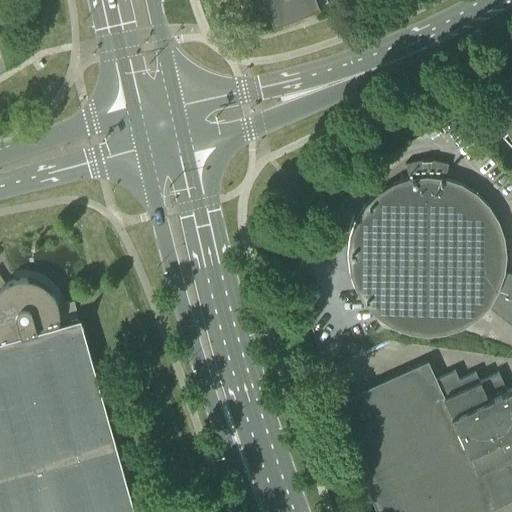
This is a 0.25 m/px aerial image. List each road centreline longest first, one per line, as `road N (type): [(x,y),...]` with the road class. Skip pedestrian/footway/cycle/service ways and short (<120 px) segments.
road 1 (secondary): [(144,150),(212,404),(241,446)]
road 2 (secondary): [(241,446),(243,390),(184,140)]
road 3 (tertiary): [(322,84),(504,0)]
road 4 (tertiary): [(184,140),(269,119),(322,84)]
road 5 (tertiary): [(322,84),(177,112)]
road 6 (unclassified): [(0,180),(144,150)]
road 7 (unclassified): [(137,121),(0,163)]
road 8 (secondary): [(109,0),(137,121)]
